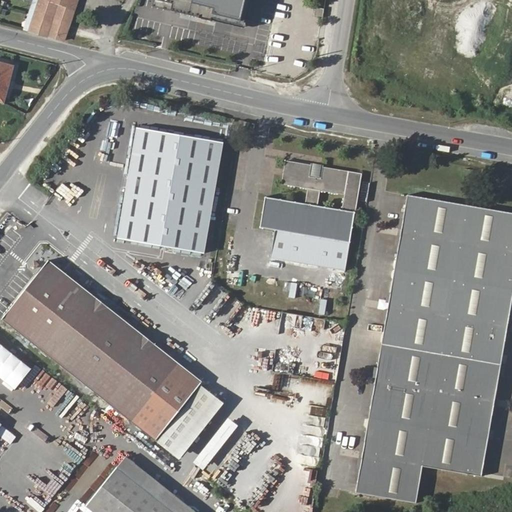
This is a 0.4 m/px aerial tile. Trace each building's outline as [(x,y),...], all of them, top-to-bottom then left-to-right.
[(48,0),(39,0),(35,15),(70,24),(75,8),(66,5),(49,0),(48,0)] [(252,24),(256,0),(160,0),(158,11),(217,20),(218,18),(252,24)] [(321,20),(322,11),(314,9),(312,18),(321,20)] [(35,15),(30,33),(65,41),(70,24),(35,15)] [(0,61),(0,100),(3,102),(13,65),(0,61)] [(240,126),(238,135),(248,137),(250,128),(240,126)] [(224,150),(138,133),(117,244),(203,260),(224,150)] [(271,259),(348,269),(361,171),(286,160),(283,184),(308,188),(306,202),(265,196),(261,227),(275,229),(271,259)] [(511,216),(407,198),(353,495),(412,505),(419,469),(478,479),(511,285),(511,216)] [(139,428),(178,378),(86,303),(95,292),(60,264),(12,324),(139,428)] [(86,303),(178,378),(188,366),(95,292),(86,303)] [(33,366),(0,341),(0,375),(16,388),(33,366)] [(202,385),(186,373),(141,428),(157,440),(202,385)] [(208,462),(200,456),(196,462),(204,467),(208,462)] [(88,507),(94,511),(173,511),(120,468),(88,507)]
